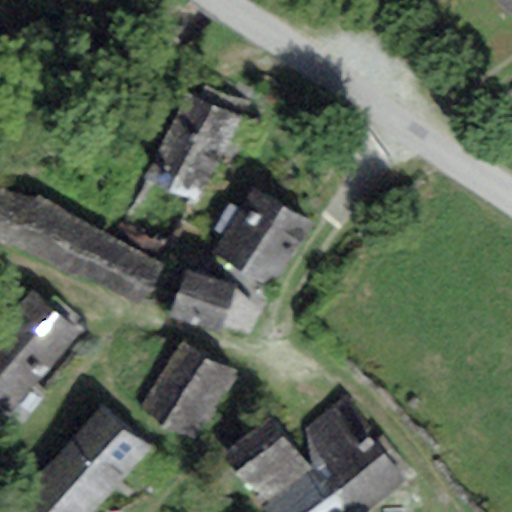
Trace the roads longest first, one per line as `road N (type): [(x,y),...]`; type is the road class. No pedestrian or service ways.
road 1 (unclassified): [(238,0),(511,182)]
road 2 (track): [(267,351),(288,287),(327,224),(419,115)]
road 3 (track): [(267,351),(118,310),(0,264)]
road 4 (track): [(462,511),(354,397),(267,351)]
